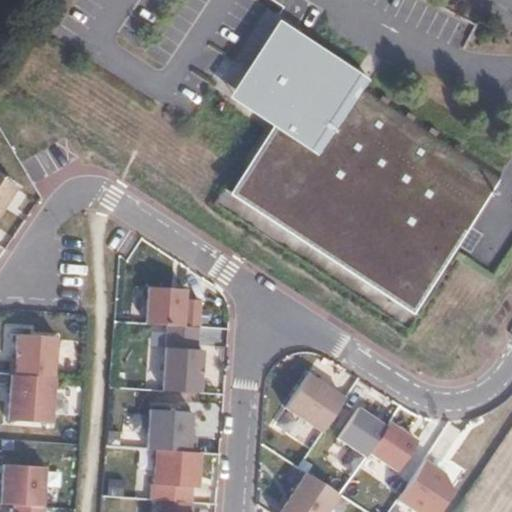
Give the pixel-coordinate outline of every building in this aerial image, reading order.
[(413,308),(505,170),(371,82),(369,81),(277,16),(228,93),(277,122),(233,191),(413,308)] [(18,184),(0,172),(0,211),(6,202),(18,184)] [(186,284),(147,282),(146,318),(184,321),(186,297),(186,284)] [(201,297),(186,297),(184,321),(199,322),(201,297)] [(57,375),(60,334),(20,331),(19,339),(19,346),(21,346),(20,356),(13,355),(12,372),(14,372),(57,375)] [(164,343),(161,386),(201,388),(202,367),(203,346),(164,343)] [(323,426),(343,393),(307,370),(286,404),(323,426)] [(53,420),(57,375),(14,372),(12,394),(10,418),(53,420)] [(387,420),(359,402),(338,434),(367,453),(370,448),(387,420)] [(154,446),(190,448),(192,408),(150,404),(145,446),(154,446)] [(403,425),(390,416),(387,420),(370,448),(397,466),(419,435),(403,425)] [(152,479),(198,483),(200,449),(190,448),(154,446),(152,479)] [(437,463),(424,455),(398,494),(422,511),(433,511),(453,484),(445,468),(437,463)] [(46,505),(48,464),(5,462),(4,478),(3,502),(17,503),(46,505)] [(323,511),(338,490),(306,468),(277,511),(323,511)] [(46,505),(17,503),(16,511),(46,511),(47,505),(46,505)]
